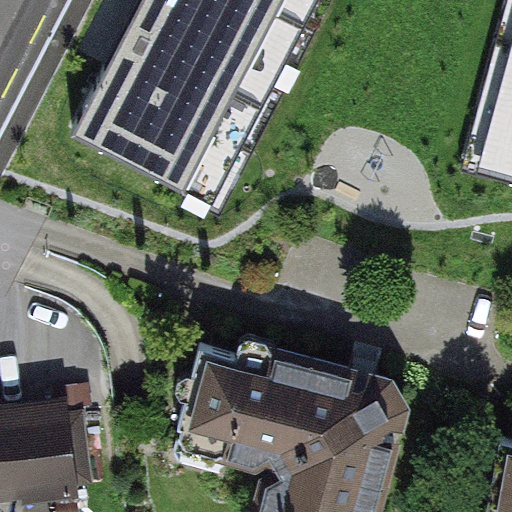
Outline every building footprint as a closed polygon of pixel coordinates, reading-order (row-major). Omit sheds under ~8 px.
[(175,0),(180,3),(138,84),(105,67),(75,127),(185,183),(193,168),(222,183),(259,111),(242,102),(270,48),(288,57),(317,0),(175,0)] [(511,45),(480,167),(511,176),(511,45)] [(250,378),(187,364),(164,466),(220,479),(228,466),(263,477),(264,489),(239,486),(236,511),(362,511),(377,456),(353,450),(356,438),(395,416),(370,373),(330,395),(334,375),(255,357),(250,378)] [(0,511),(10,511),(11,510),(71,499),(52,393),(0,401),(0,511)] [(511,511),(511,453),(489,451),(480,511),(511,511)]
